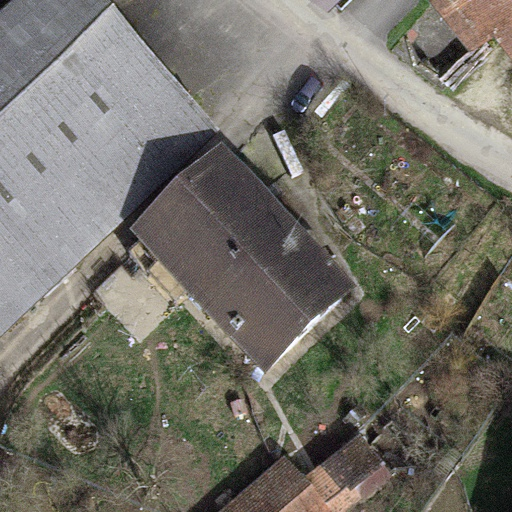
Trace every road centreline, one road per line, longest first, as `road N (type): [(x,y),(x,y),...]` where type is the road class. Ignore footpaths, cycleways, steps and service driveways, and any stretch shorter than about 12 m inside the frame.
road 1 (track): [(0,369),(223,135),(314,25)]
road 2 (residential): [(282,0),(511,173)]
